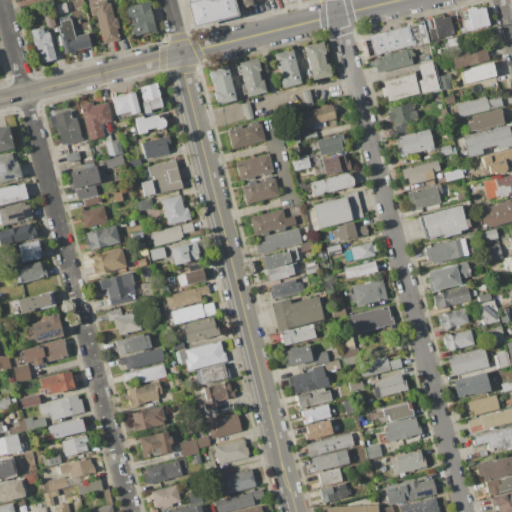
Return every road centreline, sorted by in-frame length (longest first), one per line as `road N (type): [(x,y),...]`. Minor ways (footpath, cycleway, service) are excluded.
road 1 (residential): [(1,0),(129,511)]
road 2 (residential): [(334,0),(462,511)]
road 3 (tertiary): [(181,55),(276,437)]
road 4 (tertiary): [(181,55),(399,0)]
road 5 (tertiary): [(0,100),(181,55)]
